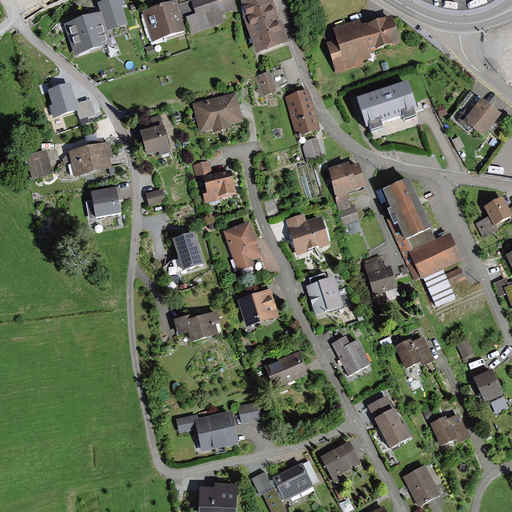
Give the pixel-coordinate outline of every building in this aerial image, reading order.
[(128,24),(120,0),(105,0),(97,3),(100,12),(106,31),(128,24)] [(175,0),(174,0),(143,11),(152,40),(186,30),(182,19),(176,1),(175,0)] [(179,0),(176,1),(182,19),(187,17),(196,14),(192,0),(180,4),(179,0)] [(234,0),(191,0),(192,0),(196,14),(187,17),(191,34),(224,22),(222,15),(237,8),(234,0)] [(247,14),(243,15),(256,52),(289,40),(282,20),(279,21),(271,0),(243,0),(242,0),(247,14)] [(100,12),(65,23),(74,54),(110,43),(106,31),(100,12)] [(338,38),(327,42),(337,73),(364,64),(362,60),(371,58),(369,51),(399,41),(391,16),(361,26),(359,20),(334,28),(338,38)] [(152,45),(145,48),(147,54),(155,52),(152,45)] [(277,91),(270,72),(254,77),(261,96),(277,91)] [(419,111),(409,80),(357,98),(367,128),(370,127),(372,132),(385,128),(383,124),(403,117),(405,122),(418,118),(416,112),(419,111)] [(71,83),(49,90),(53,105),(50,106),(54,117),(77,110),(79,109),(77,102),(76,99),(71,83)] [(308,90),(285,97),(297,136),(320,129),(308,90)] [(236,92),(192,104),(200,132),(213,129),(214,133),(232,129),(231,125),(244,121),(236,92)] [(482,135),(501,112),(483,97),(470,113),(461,105),(451,118),(468,132),(472,127),(482,135)] [(78,98),(76,99),(79,109),(77,110),(80,120),(96,115),(91,99),(79,103),(78,98)] [(141,135),(146,157),(168,153),(160,116),(150,118),(153,133),(141,135)] [(316,138),(301,142),(306,160),(321,156),(316,138)] [(69,151),(75,177),(116,168),(109,142),(69,151)] [(46,151),(27,156),(33,178),(53,173),(46,151)] [(209,161),(193,165),(197,183),(199,182),(205,204),(221,200),(220,197),(237,193),(231,169),(212,174),(209,161)] [(349,162),(328,168),(344,225),(360,220),(354,202),(350,203),(347,192),(366,186),(359,164),(350,167),(349,162)] [(408,177),(383,189),(391,206),(387,208),(391,217),(386,219),(415,281),(421,277),(409,251),(434,240),(428,227),(431,226),(408,177)] [(116,187),(91,192),(93,202),(87,203),(90,219),(120,213),(118,199),(122,199),(120,188),(116,189),(116,187)] [(163,189),(146,193),(150,207),(166,202),(163,189)] [(511,212),(503,196),(484,206),(489,217),(476,223),(484,238),(498,230),(495,225),(511,216),(511,212)] [(303,215),(286,219),(296,253),(328,244),(321,218),(305,222),(303,215)] [(249,221),(224,231),(239,270),(253,264),(251,260),(260,257),(265,270),(268,269),(249,221)] [(205,264),(194,231),(172,238),(178,259),(182,271),(205,264)] [(434,240),(409,251),(421,277),(422,279),(423,278),(443,269),(463,260),(450,232),(434,240)] [(380,258),(364,263),(374,296),(398,289),(391,266),(383,269),(380,258)] [(182,271),(178,259),(172,261),(164,268),(173,279),(181,277),(182,271)] [(443,269),(423,278),(437,307),(456,297),(451,286),(466,279),(461,267),(446,274),(443,269)] [(312,284),(307,286),(316,315),(344,307),(334,277),(326,280),(325,274),(310,278),(312,284)] [(506,278),(494,283),(500,298),(507,295),(511,307),(511,282),(509,284),(506,278)] [(270,289),(238,298),(246,325),(278,315),(270,289)] [(191,314),(174,320),(178,335),(187,332),(190,341),(218,333),(216,324),(221,322),(218,310),(192,318),(191,314)] [(346,336),(331,344),(348,376),(371,364),(358,340),(350,344),(346,336)] [(411,339),(395,346),(406,369),(420,363),(421,366),(435,360),(424,336),(412,342),(411,339)] [(466,338),(455,344),(462,358),(473,353),(466,338)] [(298,352),(266,365),(275,387),(307,374),(298,352)] [(493,370),(476,378),(486,401),(503,393),(493,370)] [(387,396),(368,406),(390,447),(412,436),(405,422),(402,424),(387,396)] [(259,401),(238,405),(242,423),(262,419),(259,401)] [(431,408),(423,412),(429,424),(431,424),(437,421),(431,408)] [(197,415),(176,419),(180,434),(197,430),(201,451),(238,443),(232,412),(198,419),(197,415)] [(448,420),(447,416),(437,421),(431,424),(442,446),(456,439),(458,443),(470,437),(459,415),(448,420)] [(350,442),(322,456),(335,482),(344,477),(342,473),(361,463),(350,442)] [(301,463),(273,477),(278,487),(263,494),(271,511),(285,511),(280,502),(312,486),(301,463)] [(425,466),(404,477),(418,506),(440,495),(425,466)] [(264,472),(251,479),(259,493),(272,486),(264,472)] [(214,487),(199,486),(197,511),(235,511),(237,484),(214,483),(214,487)]
